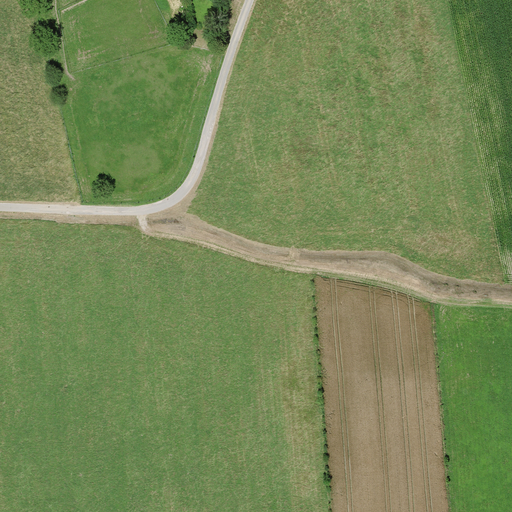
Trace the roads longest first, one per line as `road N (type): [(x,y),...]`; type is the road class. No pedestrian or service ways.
road 1 (track): [(511,308),(434,301),(388,283),(296,270),(153,230),(138,210)]
road 2 (residential): [(0,207),(127,211),(178,197),(198,162),(250,0)]
